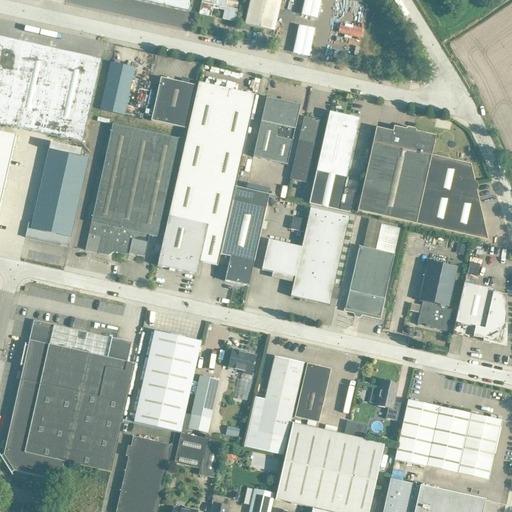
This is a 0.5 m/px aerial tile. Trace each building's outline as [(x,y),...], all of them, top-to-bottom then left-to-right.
[(131,0),(188,13),(189,9),(191,9),(192,5),(190,5),(191,0),(131,0)] [(219,13),(220,0),(215,0),(207,0),(207,11),(219,13)] [(231,7),(230,17),(242,18),(244,6),(233,4),(233,0),(221,0),(221,5),(231,7)] [(250,0),(245,25),(274,32),(281,3),(285,4),(285,0),(250,0)] [(311,0),(308,12),(325,16),(328,0),(311,0)] [(100,61),(0,38),(0,124),(82,143),(100,61)] [(111,63),(109,73),(100,110),(124,116),(134,69),(111,63)] [(160,79),(158,88),(151,122),(186,130),(194,93),(196,83),(181,79),(181,83),(160,79)] [(220,257),(235,189),(255,96),(198,84),(157,267),(197,276),(200,263),(217,267),(220,257)] [(266,99),(264,109),(253,158),(287,165),(300,106),(266,99)] [(360,120),(329,113),(316,173),(346,179),(360,120)] [(299,182),(312,120),(304,118),(290,180),(299,182)] [(312,120),(299,182),(307,184),(321,121),(317,121),(317,122),(314,121),(314,120),(312,120)] [(112,125),(95,206),(85,251),(108,256),(113,253),(129,256),(129,255),(144,258),(149,236),(157,238),(178,140),(112,125)] [(435,137),(427,135),(416,133),(414,134),(406,132),(405,130),(393,128),(392,132),(376,129),(357,212),(487,242),(470,165),(431,157),(435,137)] [(0,205),(16,137),(0,133),(0,205)] [(69,248),(79,199),(88,159),(80,157),(81,150),(49,143),(32,225),(28,224),(25,238),(69,248)] [(346,179),(316,173),(308,205),(339,212),(344,189),(346,179)] [(236,188),(233,202),(220,256),(230,258),(224,282),(248,287),(269,196),(236,188)] [(344,189),(339,212),(351,214),(356,192),(344,189)] [(268,241),(264,261),(262,271),(295,278),(290,297),(329,306),(349,218),(310,209),(301,248),(268,241)] [(380,226),(375,251),(359,247),(345,310),(380,318),(400,230),(380,226)] [(422,303),(419,316),(417,326),(446,332),(448,323),(451,311),(447,310),(457,268),(427,262),(418,302),(422,303)] [(495,291),(485,289),(464,284),(457,314),(452,336),(462,338),(465,326),(475,328),(472,338),(483,340),(482,342),(489,344),(489,342),(504,345),(505,296),(494,294),(495,291)] [(148,329),(154,307),(148,305),(143,327),(148,329)] [(17,396),(122,421),(135,365),(127,363),(131,343),(111,339),(89,334),(33,321),(28,347),(25,346),(26,345),(25,344),(20,367),(21,367),(21,365),(23,366),(17,396)] [(154,332),(152,342),(133,424),(180,434),(201,343),(154,332)] [(232,350),(229,360),(228,368),(253,374),(256,357),(239,353),(240,352),(232,350)] [(251,416),(244,447),(283,456),(286,440),(293,410),(301,374),(304,364),(274,358),(272,367),(264,400),(255,398),(251,416)] [(306,365),(304,375),(294,418),(318,424),(331,370),(306,365)] [(200,377),(188,430),(207,434),(219,381),(200,377)] [(371,397),(378,399),(376,407),(388,409),(386,420),(396,422),(400,404),(394,403),(398,385),(389,383),(388,384),(384,383),(384,382),(382,382),(380,392),(373,390),(371,397)] [(110,473),(122,421),(17,396),(3,455),(1,457),(0,456),(0,457),(12,476),(11,474),(14,472),(60,482),(64,463),(110,473)] [(501,421),(470,415),(439,408),(407,401),(394,461),(488,481),(501,421)] [(365,439),(368,426),(347,422),(344,435),(365,439)] [(368,511),(384,445),(338,435),(292,425),(275,501),(313,509),(311,511),(368,511)] [(215,480),(223,444),(181,434),(174,464),(200,470),(198,476),(215,480)] [(157,511),(172,446),(133,438),(118,506),(116,511),(157,511)] [(224,453),(228,463),(236,460),(232,450),(224,453)] [(56,502),(99,511),(101,511),(110,474),(65,463),(56,502)] [(433,473),(431,483),(443,485),(445,475),(433,473)] [(390,480),(382,511),(482,511),(485,501),(420,487),(413,485),(390,480)] [(254,490),(249,511),(270,511),(274,495),(254,490)]
